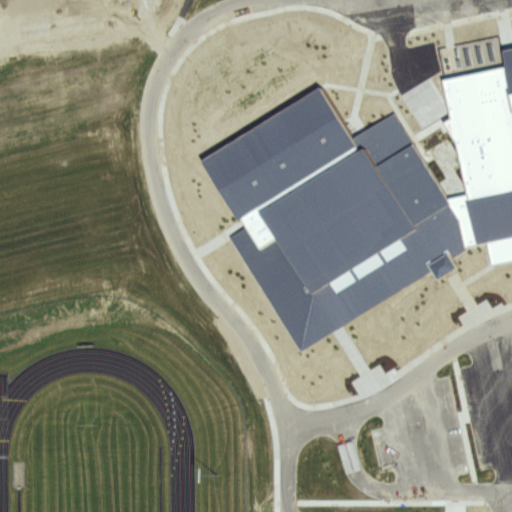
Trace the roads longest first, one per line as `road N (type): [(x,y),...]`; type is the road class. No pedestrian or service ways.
road 1 (residential): [(288,506),(290,414),(276,379),(196,272),(159,198),(146,132),(167,62),(220,9),(271,0),(470,337),(346,429),(290,429)]
road 2 (residential): [(346,429),(350,469),(365,485),(387,493),(500,491),(499,511)]
road 3 (residential): [(378,0),(394,14),(498,0)]
